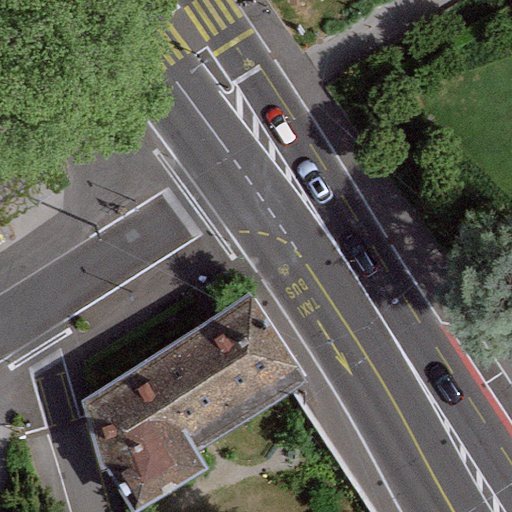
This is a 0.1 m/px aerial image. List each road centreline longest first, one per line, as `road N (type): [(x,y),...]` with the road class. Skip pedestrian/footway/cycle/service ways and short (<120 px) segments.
road 1 (primary): [(393,356),(339,205),(196,0)]
road 2 (primary): [(80,0),(224,196)]
road 3 (primary): [(224,196),(393,356)]
road 4 (residential): [(31,318),(224,196)]
road 5 (residential): [(31,318),(85,511)]
road 6 (primary): [(393,356),(499,511)]
